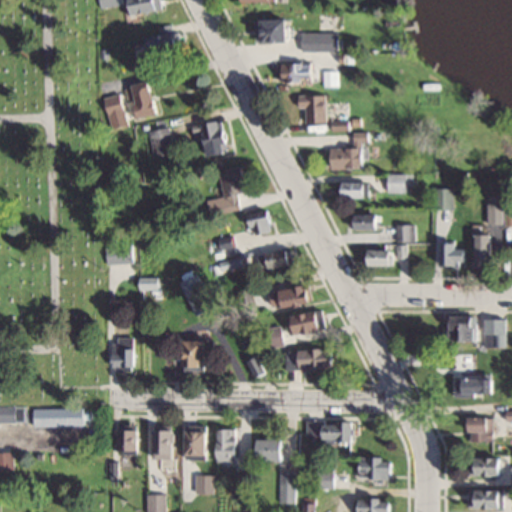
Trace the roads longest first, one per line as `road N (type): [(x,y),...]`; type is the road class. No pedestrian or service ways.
road 1 (residential): [(200,0),(427,445),(428,511)]
road 2 (residential): [(405,402),(112,398)]
road 3 (residential): [(352,297),(511,296)]
